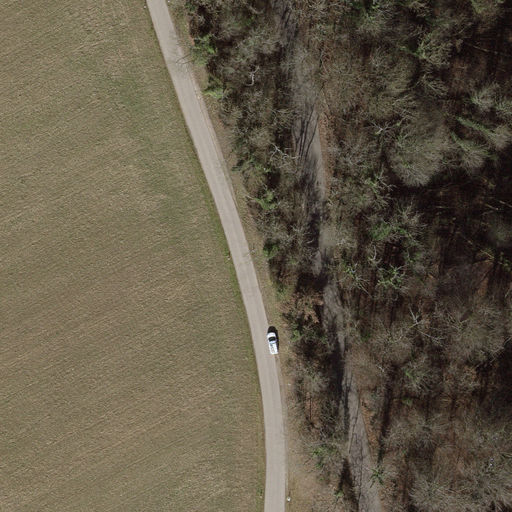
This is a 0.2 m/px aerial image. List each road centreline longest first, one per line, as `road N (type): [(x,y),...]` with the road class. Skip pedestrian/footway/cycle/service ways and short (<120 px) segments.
road 1 (unclassified): [(159,0),(262,331),(278,456),(276,511)]
road 2 (tertiary): [(375,511),(318,245),(280,0)]
